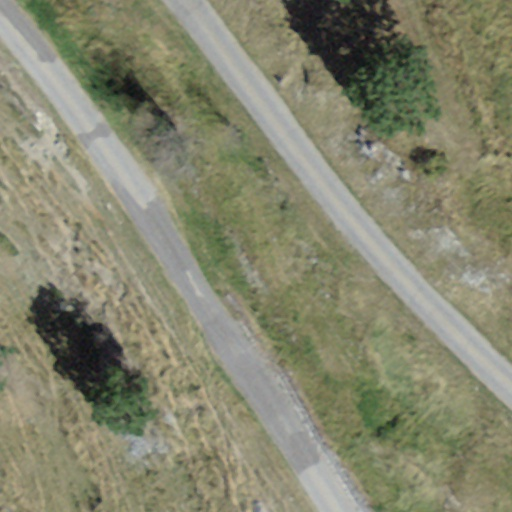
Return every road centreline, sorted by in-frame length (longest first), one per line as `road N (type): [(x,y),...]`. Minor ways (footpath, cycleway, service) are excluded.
road 1 (unclassified): [(342,511),(117,162),(0,9)]
road 2 (unclassified): [(186,0),(373,241),(511,383)]
